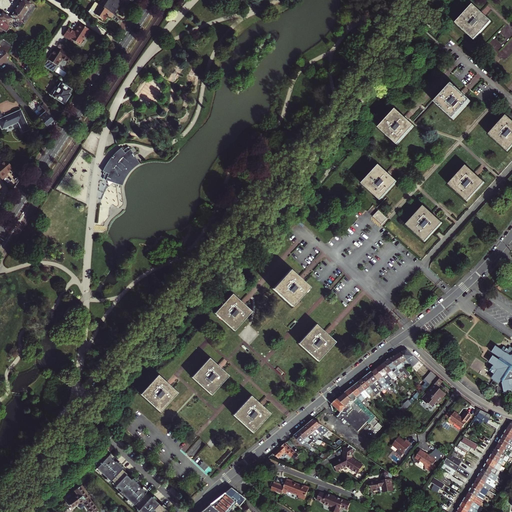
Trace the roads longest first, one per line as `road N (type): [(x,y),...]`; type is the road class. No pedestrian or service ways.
road 1 (residential): [(412,0),(359,83),(0,500)]
road 2 (primary): [(47,159),(152,0)]
road 3 (tertiary): [(255,455),(402,336)]
road 4 (tertiary): [(402,336),(454,297),(511,233)]
